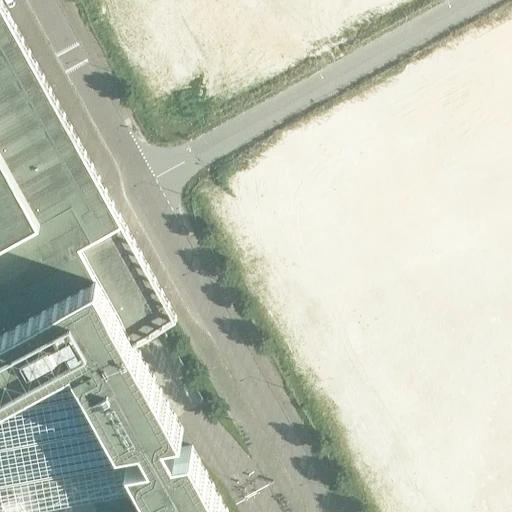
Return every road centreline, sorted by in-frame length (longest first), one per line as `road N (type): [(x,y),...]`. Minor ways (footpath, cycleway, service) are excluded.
road 1 (unclassified): [(39,0),(322,511)]
road 2 (unknown): [(251,511),(111,271)]
road 3 (unknown): [(111,271),(0,64)]
road 4 (unknown): [(111,271),(90,273),(0,320)]
